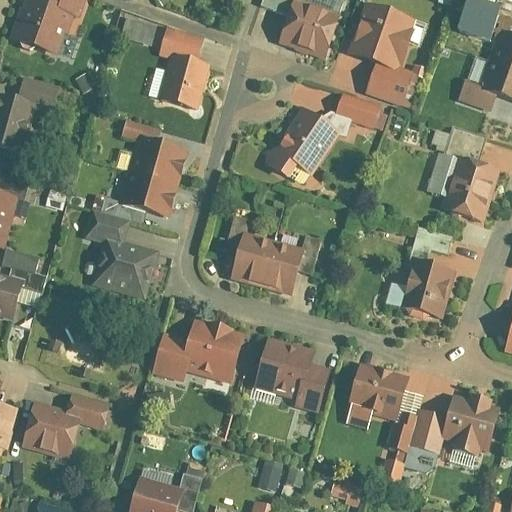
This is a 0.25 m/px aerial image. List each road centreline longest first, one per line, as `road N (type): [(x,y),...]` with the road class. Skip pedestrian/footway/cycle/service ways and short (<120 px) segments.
road 1 (residential): [(459,372),(193,301),(173,281),(233,103),(264,88)]
road 2 (residential): [(511,221),(459,372)]
